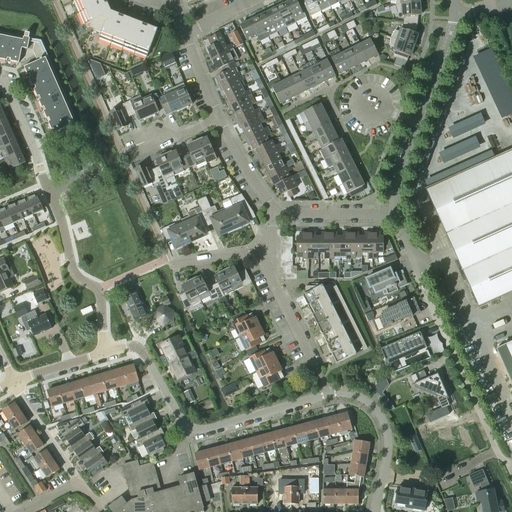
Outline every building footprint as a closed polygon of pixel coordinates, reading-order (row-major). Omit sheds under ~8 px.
[(69,0),(81,26),(84,25),(89,23),(93,30),(100,33),(98,39),(99,39),(97,42),(145,60),(145,59),(146,59),(157,30),(148,26),(149,24),(143,22),(142,24),(124,17),(125,15),(119,13),(118,15),(111,12),(107,4),(109,3),(107,0),(69,0)] [(295,0),(291,0),(285,3),(295,23),(306,18),(303,13),(302,13),(295,0)] [(318,6),(314,0),(302,0),(304,2),(303,3),(310,17),(320,12),(318,6)] [(330,7),(326,0),(314,0),(318,6),(320,12),(330,7)] [(374,0),(363,5),(364,7),(366,10),(377,5),(374,0)] [(295,23),(285,3),(276,8),(286,28),(295,23)] [(420,4),(395,5),(397,14),(401,13),(402,17),(403,17),(402,23),(417,25),(418,16),(420,16),(420,4)] [(286,28),(276,8),(267,12),(277,32),(286,28)] [(277,32),(267,12),(258,17),(265,32),(268,37),(268,36),(277,32)] [(265,32),(258,17),(249,21),(256,37),(259,42),(268,37),(265,32)] [(256,37),(249,21),(239,26),(247,41),(256,37)] [(395,30),(390,38),(414,46),(418,35),(415,34),(417,25),(402,23),(402,29),(400,28),(399,32),(395,30)] [(327,25),(317,30),(318,34),(329,28),(327,25)] [(375,33),(366,30),(370,39),(375,33)] [(326,34),(326,35),(329,41),(333,39),(337,37),(334,31),(326,34)] [(242,44),(236,32),(230,34),(237,47),(242,44)] [(313,32),(302,37),(304,41),(310,38),(315,36),(313,32)] [(211,46),(207,48),(212,59),(232,49),(230,44),(225,47),(219,33),(207,39),(211,46)] [(21,48),(27,49),(29,39),(23,37),(22,40),(0,35),(0,59),(18,63),(21,48)] [(326,35),(320,37),(323,44),(329,41),(326,35)] [(297,40),(293,42),(295,45),(299,44),(304,41),(302,37),(297,40)] [(390,38),(389,46),(393,47),(392,51),(394,51),(392,57),(396,58),(393,65),(404,69),(406,62),(408,56),(410,57),(414,46),(390,38)] [(316,39),(307,44),(309,48),(311,52),(320,47),(316,39)] [(27,66),(23,67),(27,76),(29,75),(31,78),(28,79),(32,87),(34,85),(36,89),(33,90),(37,98),(39,96),(40,100),(38,101),(41,108),(44,107),(45,111),(43,112),(46,120),(49,118),(50,122),(48,123),(51,130),(54,129),(55,133),(63,129),(64,129),(74,125),(45,58),(47,57),(40,41),(34,40),(33,47),(32,51),(35,57),(37,61),(34,62),(27,66)] [(370,40),(360,45),(368,60),(378,55),(370,40)] [(360,45),(350,49),(358,65),(368,60),(360,45)] [(232,49),(212,59),(218,69),(222,67),(224,73),(232,69),(232,70),(236,68),(233,62),(238,60),(234,53),(232,49)] [(350,49),(341,54),(348,70),(358,65),(350,49)] [(171,53),(160,58),(165,70),(176,65),(175,63),(174,59),(171,53)] [(341,54),(331,59),(339,75),(348,70),(341,54)] [(327,60),(317,65),(326,81),(335,77),(327,60)] [(90,61),(88,62),(96,80),(105,76),(100,64),(90,61)] [(315,61),(306,66),(307,67),(308,70),(316,86),(326,81),(317,65),(315,61)] [(144,65),(137,68),(139,74),(147,71),(144,65)] [(306,66),(297,70),(299,74),(307,90),(316,86),(308,70),(307,67),(306,66)] [(224,73),(217,77),(219,81),(217,83),(219,87),(242,76),(240,72),(234,74),(232,70),(232,69),(224,73)] [(255,70),(250,72),(254,81),(259,79),(260,79),(255,70)] [(299,74),(290,79),(298,95),(307,90),(299,74)] [(242,76),(219,87),(221,92),(223,91),(226,95),(241,88),(238,83),(244,80),(242,76)] [(279,79),(267,85),(269,90),(272,88),(279,104),(289,99),(281,83),(279,79)] [(290,79),(281,83),(289,99),(298,95),(290,79)] [(183,84),(172,89),(174,92),(182,110),(188,107),(187,106),(191,104),(183,84)] [(241,88),(226,95),(228,100),(226,101),(228,105),(250,94),(248,90),(244,93),(241,88)] [(264,88),(260,90),(264,99),(269,97),(264,88)] [(160,92),(156,93),(158,97),(161,103),(163,109),(169,106),(172,113),(176,111),(176,113),(182,110),(174,92),(172,89),(163,93),(164,95),(161,96),(160,92)] [(141,100),(149,118),(155,116),(154,114),(158,113),(158,111),(163,109),(161,103),(158,97),(156,92),(150,94),(150,96),(141,100)] [(250,94),(228,105),(230,110),(233,109),(235,113),(250,106),(253,105),(256,104),(253,98),(251,94),(251,95),(250,94)] [(140,97),(124,104),(130,117),(135,114),(138,121),(142,120),(143,121),(149,118),(141,100),(140,97)] [(119,108),(109,112),(117,131),(127,126),(124,119),(130,117),(124,104),(118,106),(119,108)] [(303,112),(299,114),(304,124),(308,122),(324,114),(320,104),(303,112)] [(250,106),(235,113),(237,118),(235,119),(237,124),(259,113),(257,109),(253,111),(250,106)] [(273,106),(269,109),(273,117),(277,115),(273,106)] [(259,113),(237,124),(239,128),(242,127),(244,132),(259,124),(264,122),(261,117),(259,113)] [(324,114),(308,122),(313,131),(329,123),(324,114)] [(277,127),(282,124),(277,115),(273,117),(277,127)] [(0,126),(0,138),(15,132),(13,128),(10,130),(7,123),(0,126)] [(329,123),(313,131),(317,140),(333,132),(329,123)] [(246,136),(244,137),(246,142),(268,131),(266,127),(262,129),(259,124),(244,132),(246,136)] [(286,134),(282,124),(277,127),(282,136),(286,134)] [(268,131),(246,142),(248,147),(251,145),(253,150),(256,149),(268,143),(268,142),(266,137),(270,135),(268,131)] [(0,138),(0,149),(16,143),(13,136),(16,134),(15,132),(0,138)] [(333,132),(317,140),(322,149),(324,148),(338,141),(333,132)] [(291,143),(286,134),(282,136),(286,145),(291,143)] [(204,158),(205,162),(206,164),(216,160),(206,138),(202,140),(202,138),(196,141),(203,159),(204,158)] [(298,138),(294,140),(298,149),(302,147),(298,138)] [(322,149),(319,151),(323,160),(329,157),(345,149),(340,140),(338,141),(324,148),(322,149)] [(184,156),(189,167),(194,165),(195,167),(205,162),(204,158),(203,159),(196,141),(190,144),(190,145),(186,147),(189,153),(184,156)] [(268,143),(256,149),(258,153),(256,154),(258,159),(281,148),(279,144),(274,146),(271,141),(268,142),(268,143)] [(0,149),(0,150),(4,160),(23,151),(22,148),(19,150),(16,143),(0,149)] [(281,148),(258,159),(260,164),(263,162),(265,167),(280,159),(278,154),(283,152),(281,148)] [(329,157),(323,160),(328,169),(333,166),(350,158),(345,149),(329,157)] [(478,307),(511,291),(511,149),(424,189),(478,307)] [(22,156),(25,154),(23,151),(4,160),(9,170),(25,163),(22,156)] [(189,167),(184,156),(178,158),(175,151),(171,153),(171,152),(165,155),(173,172),(172,172),(174,176),(184,171),(183,170),(189,167)] [(165,180),(174,176),(172,172),(173,172),(165,155),(159,157),(159,158),(155,160),(158,167),(153,169),(158,181),(159,183),(160,185),(162,189),(168,187),(165,180)] [(350,158),(333,166),(338,175),(354,167),(350,158)] [(267,172),(265,173),(267,177),(290,166),(294,164),(292,161),(283,165),(280,159),(265,167),(267,172)] [(158,181),(153,169),(147,172),(144,165),(134,169),(142,188),(152,183),(153,185),(159,183),(158,181)] [(290,166),(267,177),(269,182),(272,181),(274,186),(276,184),(289,178),(289,177),(287,173),(292,170),(290,166)] [(354,167),(338,175),(342,184),(359,176),(354,167)] [(214,182),(225,177),(223,172),(211,177),(214,182)] [(289,178),(276,184),(281,195),(287,192),(289,198),(296,194),(294,189),(297,187),(293,181),(298,178),(296,174),(289,177),(289,178)] [(359,176),(342,184),(347,194),(348,193),(350,197),(351,198),(362,193),(359,188),(362,187),(363,186),(359,176)] [(36,194),(26,199),(33,215),(43,210),(36,194)] [(226,212),(233,229),(248,223),(244,214),(251,210),(241,195),(229,200),(230,202),(222,205),(224,209),(225,212),(226,212)] [(209,206),(205,197),(196,201),(199,207),(201,212),(207,224),(212,221),(218,236),(233,229),(225,212),(224,209),(216,212),(214,206),(208,209),(208,207),(209,206)] [(26,199),(16,203),(23,219),(33,215),(26,199)] [(16,203),(6,207),(13,223),(23,219),(16,203)] [(6,207),(0,209),(0,220),(3,228),(13,223),(6,207)] [(186,213),(188,217),(181,220),(183,225),(190,242),(205,235),(201,226),(207,224),(201,212),(199,207),(186,213)] [(183,225),(182,225),(175,228),(174,224),(161,230),(166,242),(172,239),(176,248),(190,242),(183,225)] [(307,259),(307,233),(299,233),(299,237),(296,237),(296,253),(302,253),(302,259),(307,259)] [(318,253),(318,237),(315,237),(315,233),(307,233),(307,259),(312,259),(312,253),(318,253)] [(329,243),(329,233),(320,233),(320,237),(318,237),(318,253),(324,253),(324,259),(329,259),(329,243)] [(339,259),(339,237),(337,237),(337,233),(329,233),(329,243),(329,259),(333,259),(339,259)] [(350,259),(350,233),(342,233),(342,237),(339,237),(339,259),(345,259),(350,259)] [(361,253),(361,237),(358,237),(358,233),(350,233),(350,259),(361,259),(361,253)] [(361,237),(361,253),(367,253),(367,259),(372,259),(372,233),(364,233),(364,237),(361,237)] [(380,237),(380,233),(372,233),(372,259),(377,259),(377,253),(383,253),(383,252),(392,249),(388,239),(383,239),(383,237),(380,237)] [(395,255),(394,255),(383,259),(386,264),(397,260),(395,255)] [(13,286),(9,278),(13,276),(13,275),(11,271),(10,270),(8,270),(3,258),(0,259),(0,292),(13,286)] [(223,271),(233,292),(251,283),(245,270),(237,274),(233,267),(229,269),(229,268),(223,271)] [(372,287),(375,294),(382,291),(384,294),(386,293),(387,295),(397,291),(397,289),(407,284),(402,274),(393,278),(389,269),(365,279),(369,288),(372,287)] [(217,297),(218,299),(233,292),(223,271),(217,274),(218,275),(214,277),(217,283),(212,286),(217,297)] [(41,283),(37,275),(24,281),(27,290),(41,283)] [(199,298),(198,298),(200,301),(210,297),(212,300),(217,297),(212,286),(206,289),(200,277),(196,279),(196,278),(190,280),(199,298)] [(198,298),(199,298),(190,280),(184,283),(185,284),(181,286),(184,293),(179,296),(185,309),(193,305),(194,305),(198,303),(198,302),(200,301),(198,298)] [(305,294),(322,286),(321,284),(311,284),(311,287),(305,287),(305,294)] [(307,305),(326,295),(326,294),(323,289),(322,286),(305,294),(302,295),(304,299),(306,304),(307,305)] [(43,290),(33,294),(37,304),(47,299),(43,290)] [(134,322),(147,316),(135,291),(123,296),(134,322)] [(312,315),(331,305),(331,304),(328,299),(326,295),(307,305),(309,309),(311,314),(312,315)] [(166,297),(160,300),(163,306),(164,307),(165,307),(170,304),(167,297),(166,297)] [(412,316),(419,313),(414,303),(407,306),(406,302),(405,301),(397,305),(397,306),(382,312),(384,316),(379,318),(384,329),(399,322),(398,320),(402,318),(403,320),(412,317),(412,316)] [(24,304),(13,308),(18,318),(20,317),(24,325),(28,323),(34,337),(52,329),(45,315),(38,318),(35,311),(28,314),(24,304)] [(316,325),(336,315),(336,314),(333,309),(331,305),(312,315),(313,319),(316,324),(316,325)] [(93,311),(92,310),(91,307),(80,311),(81,313),(82,316),(93,311)] [(244,312),(231,318),(233,322),(231,323),(238,337),(259,326),(255,318),(254,318),(251,313),(246,316),(244,312)] [(321,334),(341,325),(341,324),(338,319),(336,315),(316,325),(318,329),(321,334)] [(326,344),(346,334),(345,334),(343,329),(341,325),(321,334),(323,339),(326,344)] [(259,326),(238,337),(245,351),(265,341),(263,336),(264,336),(259,326)] [(425,345),(419,332),(382,348),(388,360),(425,345)] [(331,354),(351,344),(350,344),(348,339),(346,334),(326,344),(328,349),(331,354)] [(187,354),(178,336),(171,340),(170,338),(169,338),(166,339),(166,340),(167,342),(160,345),(165,356),(162,357),(161,360),(162,363),(165,364),(168,363),(171,361),(183,356),(187,354)] [(511,342),(496,349),(511,384),(511,342)] [(336,364),(355,354),(353,349),(351,344),(331,354),(333,359),(336,364)] [(249,359),(243,362),(249,375),(255,371),(256,372),(277,361),(272,353),(271,353),(269,348),(249,358),(249,359)] [(171,361),(168,363),(176,380),(195,371),(187,354),(171,361)] [(277,361),(256,372),(264,388),(284,378),(280,371),(281,371),(277,361)] [(133,365),(122,369),(127,384),(138,381),(133,365)] [(122,369),(112,372),(116,388),(127,384),(122,369)] [(426,378),(423,371),(409,377),(412,385),(420,382),(422,386),(421,388),(436,394),(440,403),(446,400),(442,390),(443,390),(444,390),(438,377),(436,378),(435,375),(426,378)] [(112,372),(101,375),(105,391),(116,388),(112,372)] [(101,375),(90,378),(95,394),(98,393),(105,391),(101,375)] [(375,379),(373,392),(379,397),(383,393),(388,385),(385,376),(375,379)] [(90,378),(79,382),(84,397),(85,398),(95,395),(95,394),(90,378)] [(79,382),(68,385),(73,400),(84,397),(79,382)] [(68,385),(58,388),(62,404),(73,400),(68,385)] [(231,385),(221,390),(225,398),(235,393),(231,385)] [(58,388),(47,391),(51,407),(62,404),(58,388)] [(189,390),(184,393),(189,404),(194,401),(189,390)] [(144,398),(121,410),(124,417),(128,425),(132,423),(133,423),(149,415),(145,406),(149,404),(146,398),(144,398)] [(394,409),(386,398),(380,403),(387,412),(394,409)] [(2,411),(8,421),(21,413),(14,403),(2,411)] [(27,422),(21,413),(8,421),(15,431),(27,422)] [(132,423),(128,425),(131,432),(136,430),(140,438),(140,439),(157,430),(152,421),(156,419),(153,413),(149,415),(133,423),(132,423)] [(347,413),(336,416),(340,432),(351,429),(347,413)] [(336,416),(325,419),(329,435),(340,432),(336,416)] [(85,437),(84,436),(79,429),(84,425),(80,419),(69,426),(67,423),(55,426),(56,428),(59,433),(57,435),(61,441),(64,438),(70,446),(70,447),(85,437)] [(325,419),(314,422),(318,438),(329,435),(325,419)] [(314,422),(303,425),(307,441),(308,441),(315,439),(318,438),(314,422)] [(303,425),(292,428),(296,444),(307,441),(303,425)] [(17,434),(24,444),(36,436),(30,426),(17,434)] [(140,438),(136,441),(139,447),(143,445),(148,454),(149,457),(154,455),(156,458),(162,455),(164,450),(162,447),(165,446),(160,436),(164,434),(161,428),(157,430),(140,439),(140,438)] [(292,428),(281,431),(286,446),(296,444),(292,428)] [(281,431),(270,434),(275,449),(278,448),(280,455),(282,454),(283,458),(289,456),(286,446),(281,431)] [(96,450),(96,449),(90,442),(94,439),(89,433),(84,436),(85,437),(70,447),(70,446),(66,449),(70,455),(74,452),(80,460),(80,461),(96,450)] [(270,434),(260,436),(264,452),(275,449),(270,434)] [(418,440),(416,434),(409,437),(412,443),(418,440)] [(30,454),(43,446),(36,436),(24,444),(30,454)] [(260,436),(249,439),(253,455),(264,452),(260,436)] [(249,439),(238,442),(242,458),(253,455),(249,439)] [(354,441),(352,452),(367,455),(369,443),(354,441)] [(238,442),(227,445),(231,461),(242,458),(238,442)] [(227,445),(216,448),(220,464),(231,461),(227,445)] [(80,461),(80,460),(76,463),(80,469),(82,468),(84,470),(86,469),(90,475),(93,473),(94,476),(103,470),(101,467),(107,463),(101,455),(104,453),(99,447),(96,449),(96,450),(80,461)] [(216,448),(205,451),(210,467),(220,464),(216,448)] [(33,458),(40,468),(52,460),(46,450),(33,458)] [(205,451),(194,454),(198,470),(210,467),(205,451)] [(358,465),(365,467),(367,455),(352,452),(350,464),(358,465)] [(18,458),(15,460),(20,467),(23,465),(18,458)] [(46,478),(59,469),(52,460),(40,468),(46,478)] [(139,468),(138,467),(137,461),(122,466),(124,472),(138,468),(139,468)] [(138,468),(140,474),(154,470),(152,463),(138,467),(139,468),(138,468)] [(355,477),(363,478),(365,467),(358,465),(350,464),(348,475),(355,477)] [(23,465),(20,467),(26,477),(30,475),(31,474),(26,467),(25,468),(23,465)] [(126,478),(140,474),(138,468),(124,472),(126,478)] [(154,470),(140,474),(141,480),(156,476),(154,470)] [(482,470),(469,476),(473,487),(479,484),(481,483),(485,492),(483,492),(476,494),(478,502),(482,501),(483,511),(501,511),(504,511),(502,502),(496,503),(495,503),(492,489),(490,490),(486,481),(482,470)] [(128,507),(121,498),(109,507),(112,511),(190,511),(203,508),(201,503),(210,500),(206,486),(197,488),(193,474),(178,478),(181,489),(151,497),(151,495),(153,494),(152,490),(145,492),(134,495),(134,496),(136,496),(138,501),(133,502),(128,507)] [(127,484),(141,480),(140,474),(126,478),(127,484)] [(300,482),(300,476),(293,475),(293,482),(292,482),(292,488),(285,488),(285,489),(284,491),(284,493),(285,495),(285,505),(298,505),(298,496),(298,493),(298,484),(298,482),(300,482)] [(156,476),(141,480),(143,486),(158,482),(156,476)] [(244,484),(244,476),(240,476),(240,488),(231,488),(232,505),(244,505),(244,488),(244,484)] [(244,488),(244,505),(257,505),(257,488),(249,488),(248,485),(248,476),(244,476),(244,484),(244,488)] [(308,476),(309,491),(317,492),(316,477),(308,476)] [(363,478),(355,477),(353,484),(346,483),(346,485),(346,490),(346,505),(358,505),(358,490),(359,485),(359,484),(362,484),(363,478)] [(129,490),(143,486),(141,480),(127,484),(129,490)] [(38,484),(34,487),(36,489),(40,495),(46,490),(43,485),(41,482),(40,483),(38,484)] [(143,486),(145,492),(152,490),(159,488),(158,482),(143,486)] [(143,486),(129,490),(131,496),(134,495),(145,492),(143,486)] [(424,511),(427,492),(398,487),(395,503),(407,505),(406,508),(424,511)] [(334,505),(334,490),(323,490),(323,505),(334,505)] [(346,505),(346,490),(334,490),(334,505),(346,505)] [(452,498),(444,500),(448,511),(454,510),(452,498)] [(62,500),(45,509),(46,511),(55,511),(65,505),(62,500)]
